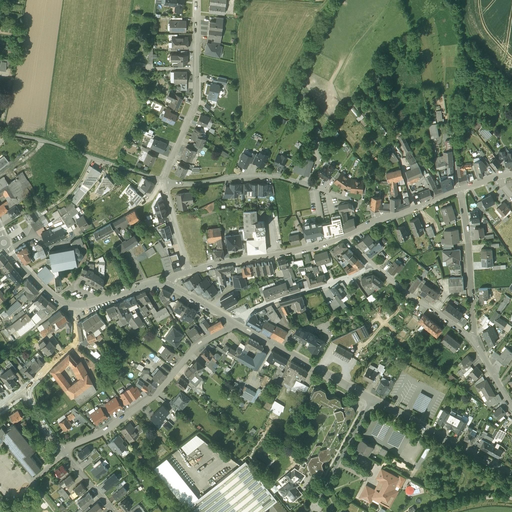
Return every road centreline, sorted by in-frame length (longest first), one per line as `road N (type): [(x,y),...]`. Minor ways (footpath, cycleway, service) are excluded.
road 1 (residential): [(163,180),(271,176),(365,205),(379,220)]
road 2 (residential): [(235,323),(193,350),(128,415),(64,453)]
road 3 (residential): [(163,180),(194,104),(196,0)]
road 4 (residential): [(0,132),(163,180)]
road 5 (tertiary): [(372,398),(511,475)]
road 6 (residential): [(188,271),(343,238)]
road 7 (tertiary): [(235,323),(372,398)]
road 8 (residential): [(474,344),(458,190)]
road 9 (residential): [(371,265),(263,304),(235,323)]
road 10 (residential): [(321,511),(315,506),(372,398)]
road 11 (residential): [(474,344),(371,265)]
